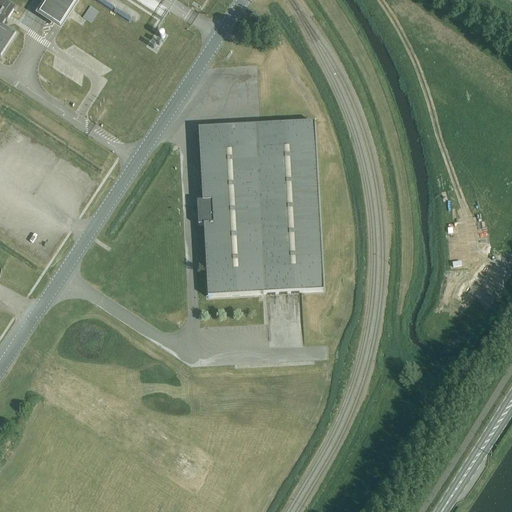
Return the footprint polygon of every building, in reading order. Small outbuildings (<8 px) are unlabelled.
[(3,26),(6,21),(7,22),(16,8),(3,0),(0,0),(0,56),(1,57),(1,58),(1,57),(1,56),(16,35),(17,34),(16,34),(15,34),(3,26)] [(24,13),(30,3),(26,0),(19,11),(24,13)] [(92,24),(99,13),(91,8),(84,19),(92,24)] [(324,293),(314,124),(199,130),(203,203),(197,203),(198,227),(204,227),(208,299),(324,293)] [(55,163),(61,156),(51,147),(45,154),(55,163)] [(95,173),(88,185),(99,191),(106,179),(95,173)] [(9,220),(14,224),(22,212),(16,208),(9,220)] [(0,235),(4,238),(11,228),(2,222),(0,224),(0,235)] [(26,253),(33,242),(23,236),(17,248),(26,253)] [(38,259),(45,264),(53,253),(46,248),(38,259)]
